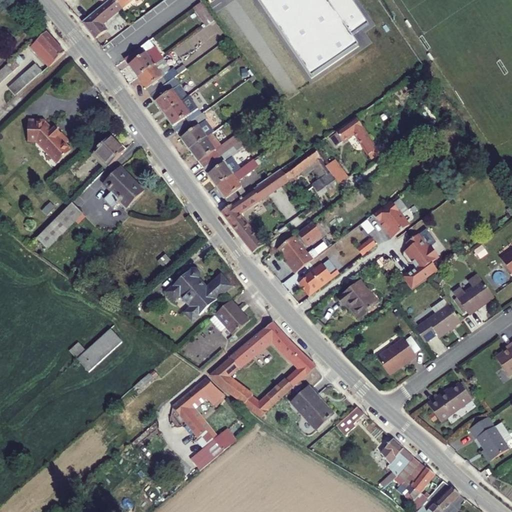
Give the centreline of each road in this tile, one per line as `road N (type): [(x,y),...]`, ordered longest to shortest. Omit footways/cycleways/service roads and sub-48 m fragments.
road 1 (track): [(398,511),(284,438),(0,222)]
road 2 (tertiary): [(44,0),(247,264)]
road 3 (tertiary): [(247,264),(383,407)]
road 4 (residential): [(247,264),(384,160)]
road 5 (residential): [(511,315),(383,407)]
road 6 (tertiary): [(383,407),(500,511)]
